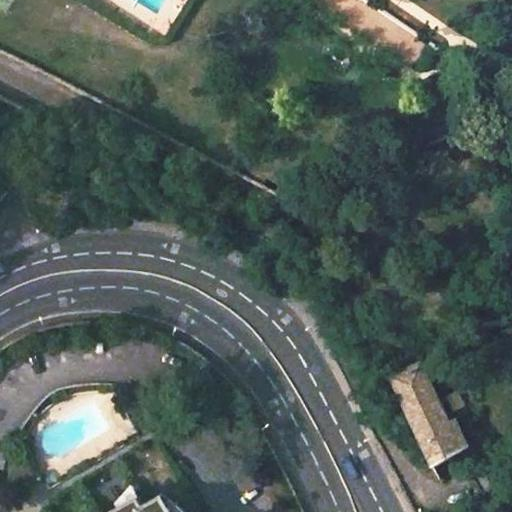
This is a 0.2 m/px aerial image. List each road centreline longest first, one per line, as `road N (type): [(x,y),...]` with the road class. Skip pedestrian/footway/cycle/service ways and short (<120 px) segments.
road 1 (trunk): [(327,511),(0,105)]
road 2 (primary): [(384,511),(287,336),(220,276),(157,253),(114,249),(61,252),(0,274)]
road 3 (primary): [(0,315),(82,291),(135,294),(196,315),(267,381),(335,511)]
road 4 (trunk): [(0,357),(137,511)]
